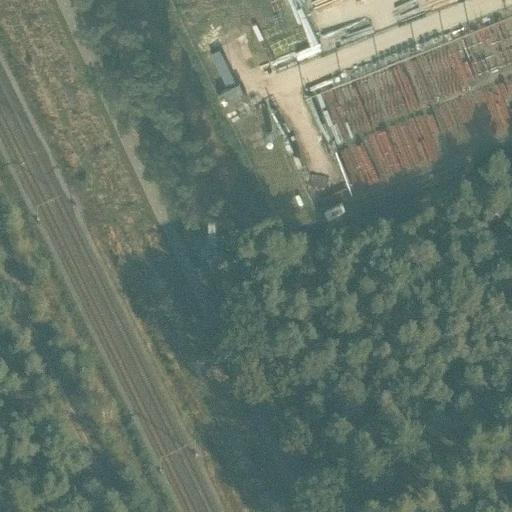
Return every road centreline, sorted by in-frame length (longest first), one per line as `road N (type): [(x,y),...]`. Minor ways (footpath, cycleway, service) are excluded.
road 1 (track): [(123,511),(0,257)]
road 2 (track): [(386,511),(511,385)]
